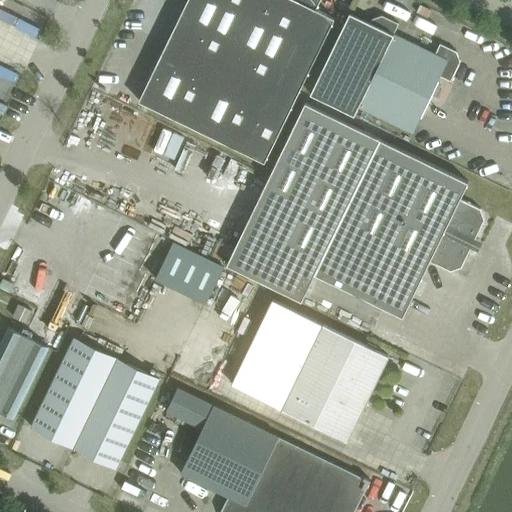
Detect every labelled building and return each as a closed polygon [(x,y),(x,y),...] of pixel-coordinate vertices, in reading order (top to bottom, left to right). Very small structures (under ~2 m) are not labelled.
[(188,0),(139,101),(265,162),(335,18),(316,9),(320,0),(188,0)] [(21,28),(32,32),(41,12),(30,7),(21,28)] [(350,13),(311,94),(354,115),(359,106),(413,133),(440,76),(451,81),(460,62),(457,52),(440,44),(435,54),(394,34),(399,24),(382,15),(373,19),(371,23),(350,13)] [(451,271),(462,267),(485,220),(481,209),(460,199),(469,182),(307,103),(228,265),(302,301),(315,274),(403,317),(430,261),(451,271)] [(175,243),(158,279),(208,303),(225,267),(175,243)] [(232,384),(348,440),(388,355),(273,299),(232,384)] [(13,316),(27,323),(32,311),(19,304),(13,316)] [(0,411),(14,418),(49,347),(8,327),(0,344),(0,411)] [(31,427),(74,447),(117,357),(75,337),(31,427)] [(117,357),(74,447),(116,468),(159,378),(117,357)] [(364,478),(178,387),(166,410),(202,428),(181,473),(229,496),(223,508),(224,511),(351,511),(363,488),(366,490),(371,480),(364,477),(364,478)] [(108,490),(112,482),(89,470),(85,478),(108,490)]
